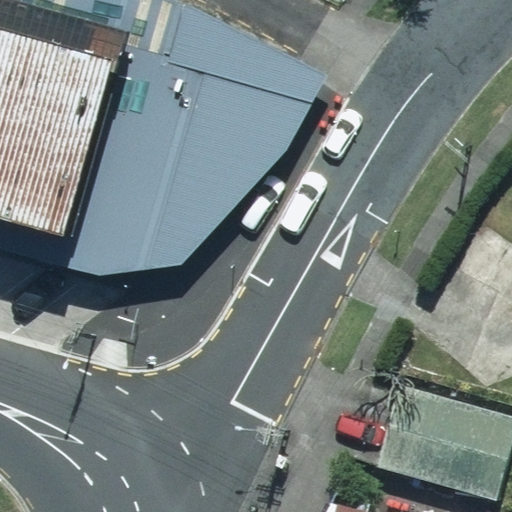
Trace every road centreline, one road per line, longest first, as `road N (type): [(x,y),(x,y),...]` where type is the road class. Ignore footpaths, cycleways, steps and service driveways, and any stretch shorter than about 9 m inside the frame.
road 1 (residential): [(135,486),(178,463),(224,422),(330,220),(414,99),(504,0)]
road 2 (residential): [(0,394),(79,426),(135,486)]
